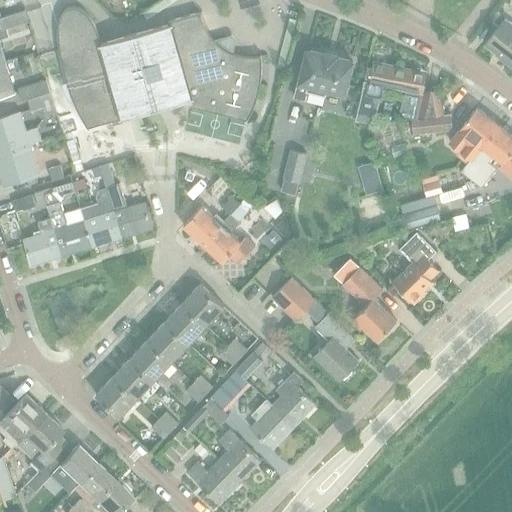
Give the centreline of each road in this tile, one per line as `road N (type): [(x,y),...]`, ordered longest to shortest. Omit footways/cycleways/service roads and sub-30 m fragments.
road 1 (secondary): [(299,511),(511,301)]
road 2 (residential): [(511,97),(449,54),(327,0)]
road 3 (residential): [(193,511),(58,383)]
road 4 (residential): [(58,383),(162,275),(168,257)]
road 5 (residential): [(58,383),(26,350),(0,264)]
road 6 (residential): [(168,257),(187,263),(263,334)]
